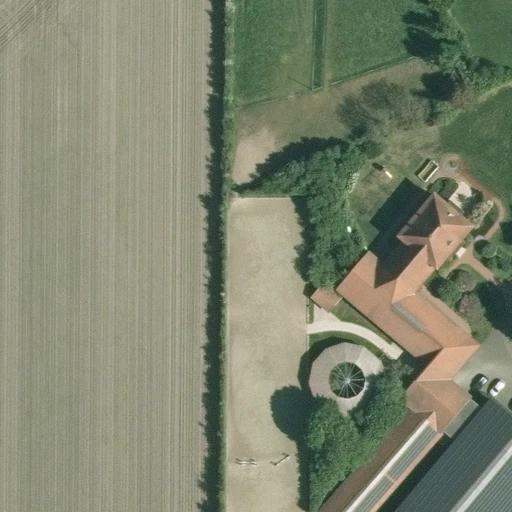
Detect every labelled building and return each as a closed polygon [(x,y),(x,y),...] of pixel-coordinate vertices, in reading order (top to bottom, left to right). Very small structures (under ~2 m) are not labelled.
[(447,205),(435,195),(400,236),(405,240),(383,266),(414,292),(436,266),(437,268),(448,254),(452,258),(465,243),(461,240),(472,227),(460,217),(464,212),(451,201),(447,205)] [(383,266),(368,253),(338,289),(429,365),(419,377),(401,398),(413,407),(321,511),(372,511),(442,432),(457,445),(486,412),(464,393),(447,379),(453,372),(437,358),(460,331),(414,292),(383,266)] [(311,296),(329,312),(342,298),(324,281),(311,296)] [(345,344),(326,350),(314,364),(310,383),(316,401),(331,414),(349,418),(367,412),(380,397),(384,378),(378,360),(363,347),(345,344)] [(457,445),(401,511),(511,511),(511,416),(494,401),(486,412),(457,445)]
